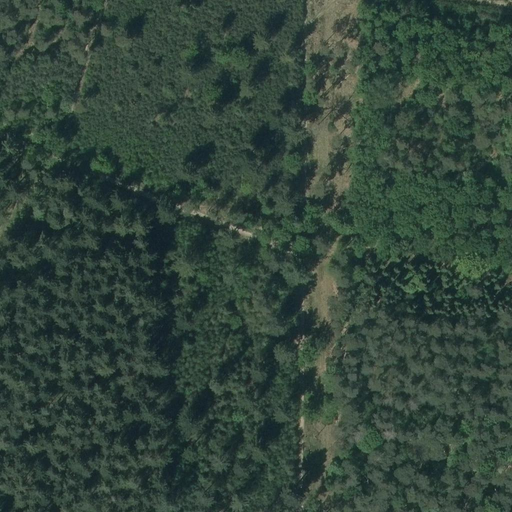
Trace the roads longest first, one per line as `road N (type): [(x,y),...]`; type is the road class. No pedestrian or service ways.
road 1 (track): [(511,268),(304,250),(242,234),(21,142)]
road 2 (track): [(299,511),(310,0)]
road 3 (track): [(20,194),(53,154),(97,0)]
